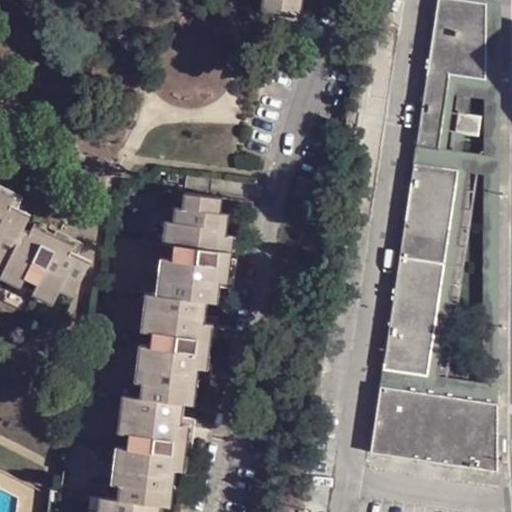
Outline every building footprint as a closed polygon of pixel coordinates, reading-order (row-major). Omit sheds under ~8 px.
[(262,3),(262,16),(300,20),(303,0),(252,0),(262,3)] [(485,2),(475,0),(437,0),(416,145),(437,148),(449,73),(483,79),(485,2)] [(483,79),(481,96),(481,153),(481,173),(479,381),(479,383),(495,403),(495,401),(498,4),(485,2),(483,79)] [(437,148),(455,148),(457,132),(460,112),(462,94),(449,73),(437,148)] [(483,79),(449,73),(462,94),(481,96),(483,79)] [(475,115),(460,112),(457,132),(472,135),(475,115)] [(457,169),(468,171),(481,173),(481,153),(455,148),(437,148),(416,145),(413,162),(457,169)] [(457,169),(413,162),(381,369),(425,375),(457,169)] [(437,377),(468,171),(457,169),(425,375),(437,377)] [(298,175),(292,193),(311,200),(316,183),(298,175)] [(165,286),(209,293),(220,295),(226,258),(234,259),(236,246),(227,243),(230,207),(225,204),(225,190),(184,184),(178,214),(174,214),(172,234),(180,236),(178,250),(170,249),(165,286)] [(0,261),(11,266),(30,230),(36,215),(4,198),(7,190),(0,187),(0,261)] [(30,230),(11,266),(10,271),(28,280),(32,275),(44,282),(41,289),(61,295),(63,289),(80,296),(96,263),(63,244),(65,239),(53,233),(50,238),(30,230)] [(141,384),(188,392),(196,392),(203,342),(208,342),(212,327),(205,326),(209,293),(165,286),(155,284),(150,317),(157,320),(155,335),(148,334),(141,384)] [(437,377),(425,375),(381,369),(379,386),(495,403),(479,383),(437,377)] [(118,487),(165,494),(172,495),(181,442),(187,442),(190,426),(183,424),(188,392),(141,384),(132,383),(127,418),(135,420),(132,436),(126,435),(118,487)] [(370,451),(495,471),(495,403),(379,386),(370,451)] [(162,511),(165,494),(118,487),(108,487),(104,511),(162,511)]
